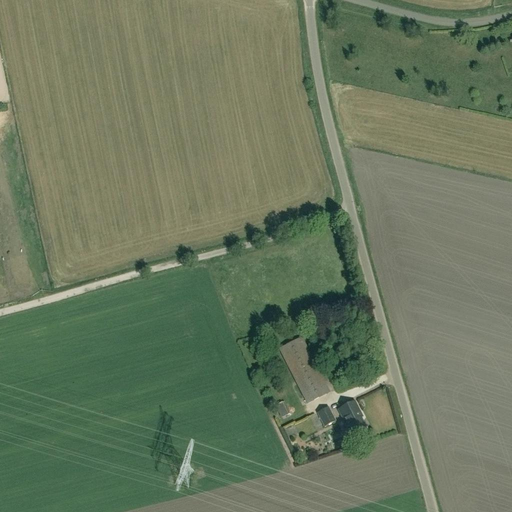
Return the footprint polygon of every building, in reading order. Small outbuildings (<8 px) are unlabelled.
[(301,337),(280,348),(308,404),(329,393),(301,337)] [(271,370),(265,374),(270,383),(276,379),(271,370)] [(361,415),(354,403),(338,411),(347,428),(349,427),(353,435),(365,428),(359,416),(361,415)] [(285,407),(278,409),(280,417),(287,415),(285,407)] [(328,408),(317,413),(324,428),(335,422),(328,408)]
